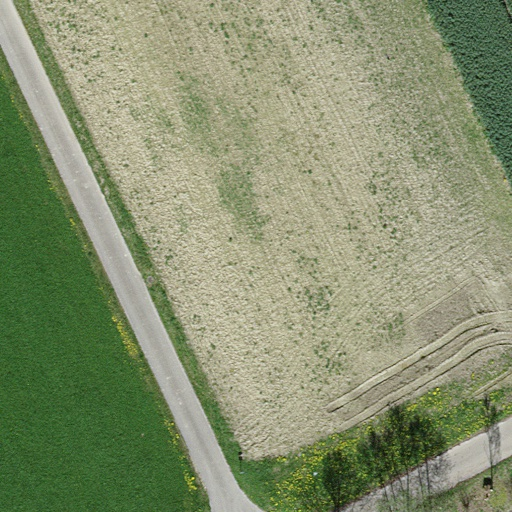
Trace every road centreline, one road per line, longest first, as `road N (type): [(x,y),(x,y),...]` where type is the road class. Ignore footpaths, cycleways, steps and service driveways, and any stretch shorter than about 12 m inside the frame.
road 1 (track): [(251,511),(9,0)]
road 2 (unclassified): [(376,511),(511,438)]
